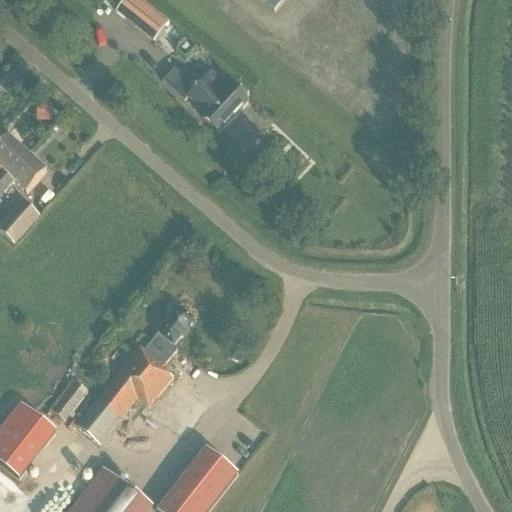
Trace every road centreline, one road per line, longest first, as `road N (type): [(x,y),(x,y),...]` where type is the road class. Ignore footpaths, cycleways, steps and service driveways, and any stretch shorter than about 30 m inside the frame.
road 1 (unclassified): [(441,284),(322,279),(273,261),(0,28)]
road 2 (unclassified): [(441,284),(447,0)]
road 3 (unclassified): [(482,511),(444,418),(441,284)]
